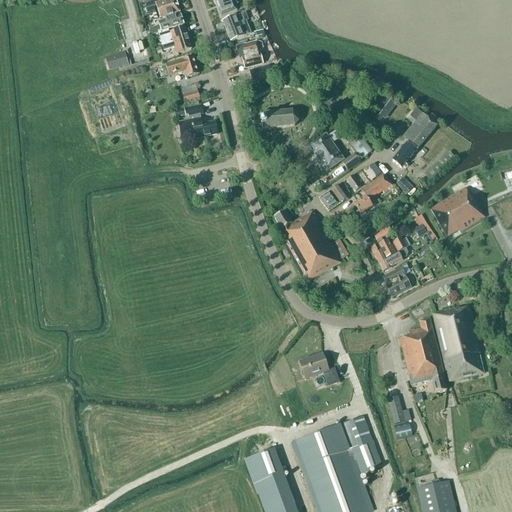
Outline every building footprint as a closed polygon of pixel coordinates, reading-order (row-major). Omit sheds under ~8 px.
[(175,0),(168,0),(156,4),(161,19),(180,13),(175,0)] [(214,0),(221,17),(237,11),(232,0),(214,0)] [(234,18),(234,17),(223,22),(231,42),(242,38),(242,37),(251,34),(246,21),(248,20),(245,13),(234,18)] [(150,31),(146,33),(148,37),(156,34),(157,36),(168,32),(167,30),(183,25),(180,15),(160,22),(161,26),(150,30),(150,31)] [(170,32),(171,37),(160,40),(162,47),(188,39),(184,27),(170,32)] [(175,48),(177,54),(191,50),(188,39),(162,47),(164,51),(175,48)] [(260,52),(262,51),(263,49),(262,44),(259,42),(257,43),(257,42),(244,45),(243,42),(236,44),(237,47),(236,47),(240,59),(242,58),(245,69),(263,64),(260,52)] [(126,52),(104,58),(108,70),(130,64),(126,52)] [(166,65),(169,76),(186,71),(187,77),(199,74),(194,57),(166,65)] [(253,85),(273,79),(269,66),(249,71),(253,85)] [(152,67),(141,70),(145,84),(156,81),(152,67)] [(180,90),(185,105),(200,101),(195,85),(180,90)] [(386,98),(372,116),(380,122),(383,118),(385,119),(396,106),(393,104),(386,98)] [(201,105),(187,108),(189,118),(203,114),(201,105)] [(184,109),(174,111),(175,118),(186,116),(184,109)] [(428,119),(416,109),(410,117),(416,122),(402,139),(407,143),(392,161),(401,169),(440,122),(431,114),(428,119)] [(293,111),(261,114),(261,119),(261,122),(262,125),(262,130),(295,127),(299,122),(298,115),(293,111)] [(181,136),(190,134),(195,133),(197,139),(217,135),(215,122),(203,125),(202,118),(178,123),(181,136)] [(340,154),(326,135),(309,147),(326,173),(346,159),(342,153),(340,154)] [(371,152),(360,137),(350,144),(362,160),(371,152)] [(449,152),(430,170),(436,176),(455,159),(449,152)] [(342,163),(348,172),(360,163),(354,155),(342,163)] [(372,181),(382,174),(375,164),(365,171),(372,181)] [(361,188),(353,176),(347,181),(355,192),(361,188)] [(361,190),(365,197),(354,204),(361,215),(373,207),(369,201),(382,192),(384,195),(393,189),(392,187),(383,176),(375,181),(361,190)] [(404,178),(395,186),(405,196),(413,189),(413,188),(415,186),(411,183),(410,185),(404,178)] [(347,190),(348,190),(343,183),(329,193),(338,206),(348,200),(348,199),(351,197),(347,190)] [(457,189),(455,187),(445,194),(448,200),(430,210),(447,238),(459,231),(460,233),(485,218),(472,196),(470,197),(465,189),(460,192),(457,189)] [(338,206),(329,193),(319,200),(328,213),(338,206)] [(383,225),(398,217),(400,220),(408,215),(404,208),(381,221),(383,225)] [(280,239),(305,283),(342,263),(342,262),(343,262),(346,266),(354,262),(344,245),(336,249),(337,250),(335,251),(313,212),(308,215),(297,221),(291,224),(284,211),(274,217),(281,229),(277,231),(281,239),(280,239)] [(373,224),(377,221),(371,211),(367,214),(373,224)] [(422,226),(415,230),(419,238),(427,234),(422,226)] [(373,234),(376,241),(388,234),(384,228),(373,234)] [(395,253),(397,252),(398,253),(406,249),(407,248),(402,238),(393,243),(393,244),(391,246),(388,240),(371,249),(378,264),(395,255),(395,253)] [(420,259),(429,252),(437,260),(441,257),(430,244),(416,254),(420,259)] [(398,253),(395,255),(378,264),(383,273),(391,268),(391,267),(403,261),(402,260),(407,257),(408,252),(406,249),(398,253)] [(407,277),(401,266),(395,270),(396,271),(383,278),(387,286),(393,298),(413,288),(407,277)] [(481,354),(470,307),(460,310),(459,308),(432,315),(449,383),(484,375),(479,355),(481,354)] [(445,379),(430,319),(419,322),(421,329),(409,332),(410,336),(398,338),(400,347),(401,346),(411,385),(432,380),(435,394),(446,391),(444,380),(445,379)] [(328,371),(322,355),(300,363),(305,379),(323,373),(328,387),(340,383),(335,368),(328,371)] [(402,411),(398,397),(387,400),(394,425),(411,421),(407,409),(402,411)] [(319,511),(371,511),(372,511),(358,475),(381,466),(363,417),(293,443),(319,511)] [(406,422),(391,427),(395,441),(407,438),(411,437),(406,422)] [(265,511),(297,511),(274,450),(246,460),(265,511)] [(417,490),(422,511),(455,511),(449,483),(417,490)]
